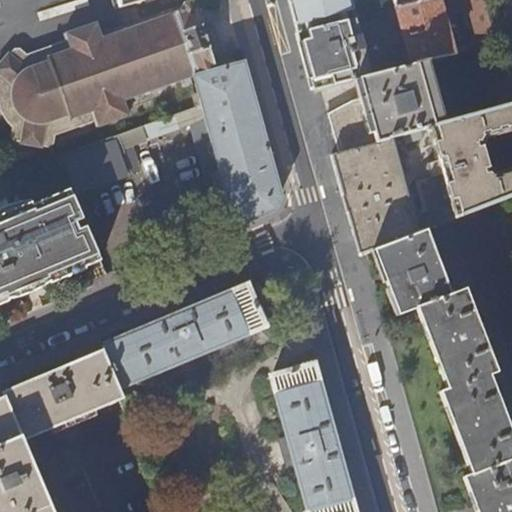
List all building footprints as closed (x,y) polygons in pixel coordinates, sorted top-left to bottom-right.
[(115,0),(118,8),(147,0),(115,0)] [(355,18),(350,0),(297,0),(297,1),(293,2),(290,7),(298,33),(355,18)] [(392,0),(394,8),(428,0),(392,0)] [(453,55),(437,0),(428,0),(394,8),(406,52),(410,66),(425,62),(453,55)] [(484,0),(460,0),(476,49),(496,44),(484,0)] [(192,78),(215,70),(202,33),(193,8),(190,5),(184,7),(182,12),(125,31),(101,39),(96,24),(63,35),(65,41),(61,41),(50,45),(50,46),(25,54),(18,48),(13,49),(7,55),(6,55),(0,60),(0,114),(2,118),(8,125),(11,128),(10,136),(13,141),(19,142),(19,143),(40,147),(41,146),(46,147),(50,144),(52,136),(92,122),(94,128),(127,117),(124,107),(134,103),(135,100),(135,97),(192,78)] [(370,76),(355,18),(298,33),(305,59),(313,91),(357,79),(370,76)] [(243,61),(215,70),(192,78),(226,203),(202,210),(209,237),(273,210),(280,196),(266,147),(243,61)] [(443,125),(425,62),(410,66),(370,76),(357,79),(362,97),(350,101),(328,114),(330,123),(338,153),(393,138),(405,135),(420,131),(430,128),(443,125)] [(511,105),(443,125),(430,128),(439,159),(428,163),(431,176),(415,181),(421,209),(420,215),(414,217),(393,138),(338,153),(331,155),(342,195),(355,241),(359,256),(373,250),(425,229),(511,195),(511,105)] [(421,138),(420,131),(405,135),(407,142),(421,138)] [(64,162),(75,194),(126,177),(115,144),(64,162)] [(48,277),(83,263),(86,269),(93,266),(100,264),(85,229),(78,232),(74,224),(81,221),(68,192),(30,206),(29,204),(0,215),(0,298),(6,296),(6,298),(28,289),(48,280),(48,277)] [(451,296),(425,229),(373,250),(381,270),(398,315),(417,309),(447,390),(440,392),(472,474),(465,477),(477,511),(511,511),(511,431),(509,422),(511,420),(511,405),(504,409),(491,374),(497,372),(484,338),(493,335),(487,322),(480,325),(466,290),(451,296)] [(101,347),(102,351),(118,390),(175,365),(178,371),(191,363),(190,358),(246,335),(245,331),(261,324),(245,288),(205,304),(143,330),(101,347)] [(122,400),(118,390),(102,351),(73,363),(17,386),(0,393),(0,511),(50,511),(22,443),(122,400)] [(352,511),(331,435),(317,384),(314,384),(309,367),(270,377),(291,453),(287,454),(289,470),(296,468),(307,511),(352,511)]
